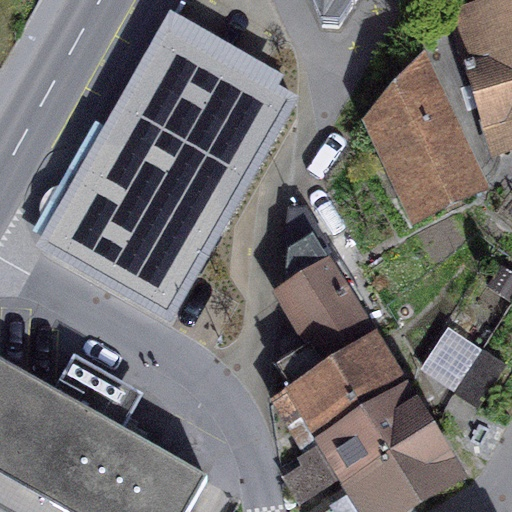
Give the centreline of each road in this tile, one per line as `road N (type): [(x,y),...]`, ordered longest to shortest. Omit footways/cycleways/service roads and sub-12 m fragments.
road 1 (residential): [(265,511),(252,442),(213,382),(0,259)]
road 2 (primary): [(0,179),(102,0)]
